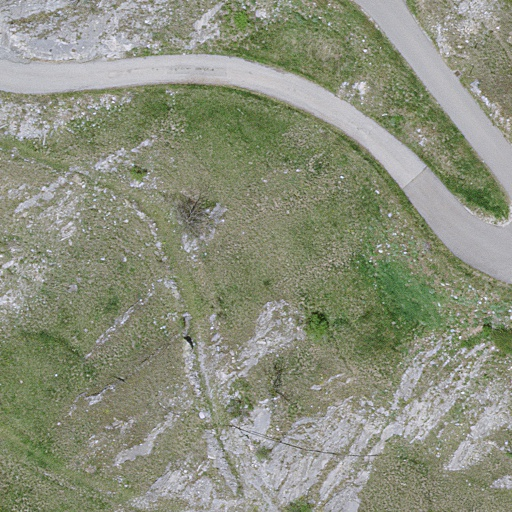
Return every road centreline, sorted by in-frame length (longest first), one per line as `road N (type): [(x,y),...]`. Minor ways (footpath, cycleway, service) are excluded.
road 1 (track): [(511,254),(334,105),(226,66),(0,73)]
road 2 (unclassified): [(373,0),(501,158),(511,185)]
